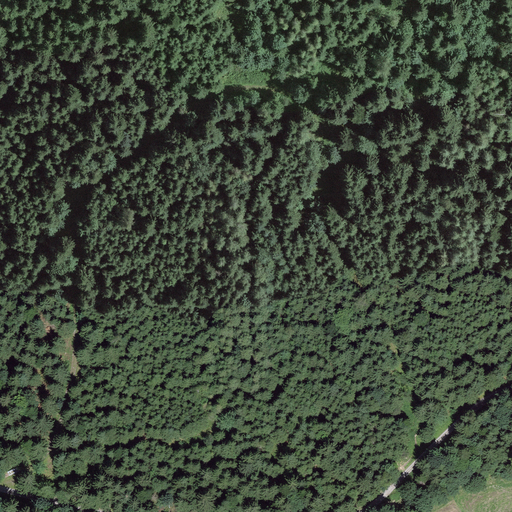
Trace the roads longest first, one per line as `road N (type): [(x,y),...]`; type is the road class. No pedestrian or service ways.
road 1 (track): [(0,482),(35,464),(62,417),(77,338),(77,221),(89,181),(205,100),(252,88),(294,96),(310,109),(321,127),(324,188)]
road 2 (track): [(366,511),(478,405),(511,390)]
